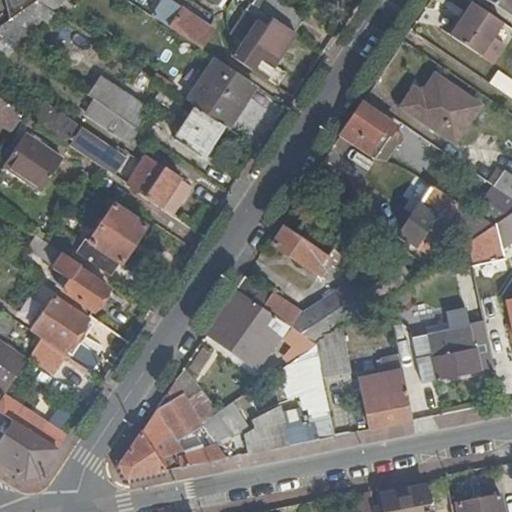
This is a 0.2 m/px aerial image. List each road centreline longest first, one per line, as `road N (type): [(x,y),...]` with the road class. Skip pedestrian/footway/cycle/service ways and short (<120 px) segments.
road 1 (unclassified): [(54,511),(394,0)]
road 2 (residential): [(108,511),(511,433)]
